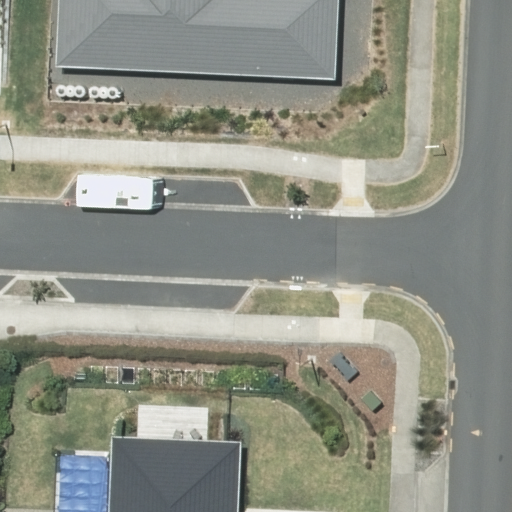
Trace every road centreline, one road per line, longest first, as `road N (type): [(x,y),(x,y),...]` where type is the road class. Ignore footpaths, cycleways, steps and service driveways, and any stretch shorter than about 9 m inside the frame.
road 1 (residential): [(321,248),(0,232)]
road 2 (residential): [(510,263),(502,511)]
road 3 (residential): [(321,248),(510,263)]
